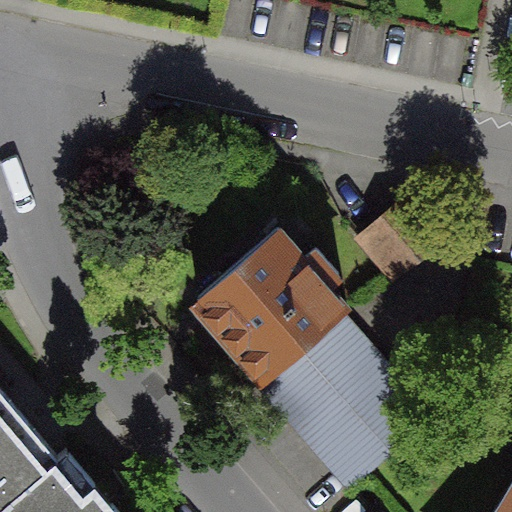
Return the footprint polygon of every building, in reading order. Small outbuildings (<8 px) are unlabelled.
[(399,281),(452,242),(414,195),(363,236),(399,281)] [(283,231),(203,299),(270,377),(343,313),(350,309),(283,231)] [(343,313),(270,377),(263,383),(360,493),(439,422),(343,313)] [(0,385),(0,510),(62,458),(0,385)] [(62,458),(0,510),(0,511),(119,511),(69,452),(62,458)] [(511,511),(511,499),(503,511),(511,511)]
